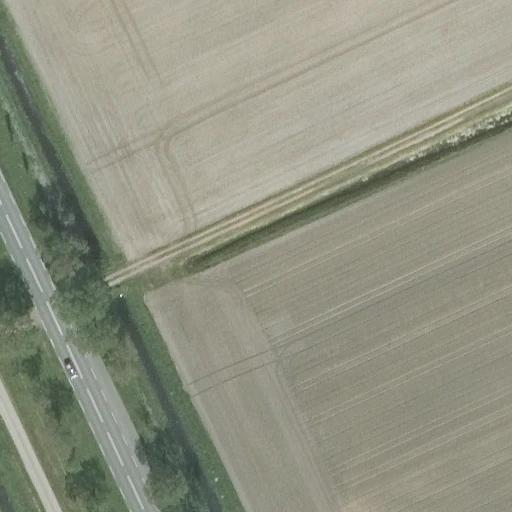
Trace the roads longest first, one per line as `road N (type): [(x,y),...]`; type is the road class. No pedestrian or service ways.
road 1 (track): [(0,329),(511,91)]
road 2 (primary): [(134,511),(0,223)]
road 3 (unclassified): [(51,511),(0,401)]
